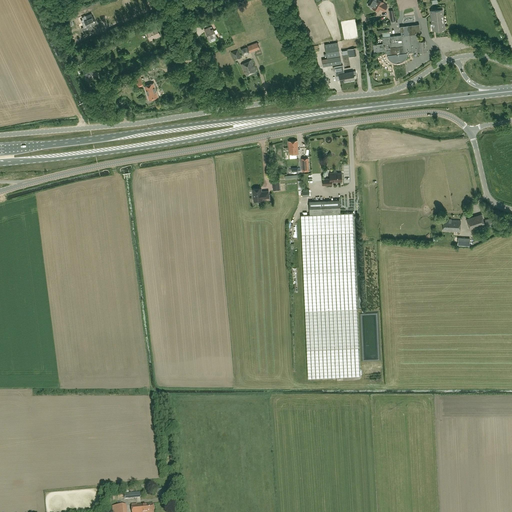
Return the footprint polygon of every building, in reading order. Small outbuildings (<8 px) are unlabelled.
[(379,0),(370,0),(369,2),(374,5),(372,8),(378,11),(380,8),(381,9),(384,11),(387,6),(383,3),(383,2),(379,0)] [(443,10),(430,11),(432,31),(445,29),(443,10)] [(87,25),(81,28),(83,33),(89,30),(93,28),(92,25),(96,23),(95,21),(95,20),(94,19),(94,20),(91,14),(86,16),(87,20),(85,21),(87,25)] [(394,36),(390,37),(382,38),(383,44),(373,45),(374,52),(386,51),(387,56),(388,58),(390,60),(393,62),(395,62),(398,62),(401,62),(403,60),(405,58),(406,56),(407,53),(419,52),(420,52),(426,52),(425,40),(419,41),(418,33),(420,32),(419,24),(400,26),(401,35),(394,36)] [(209,39),(216,36),(211,26),(204,30),(209,39)] [(146,31),(149,38),(156,35),(157,38),(159,36),(157,32),(158,32),(156,27),(146,31)] [(250,52),(259,49),(257,42),(247,46),(250,52)] [(340,56),(338,42),(324,45),(327,58),(340,56)] [(348,49),(349,58),(356,56),(355,48),(348,49)] [(241,58),(237,50),(232,53),(235,61),(241,58)] [(340,57),(322,60),(323,67),(342,64),(340,57)] [(251,60),(241,64),(246,77),(256,72),(251,60)] [(89,65),(83,68),(86,77),(93,74),(91,69),(93,68),(91,63),(89,64),(89,65)] [(344,73),(343,65),(334,67),(336,75),(339,74),(340,82),(346,82),(344,73)] [(356,71),(344,73),(346,82),(355,80),(354,74),(356,74),(356,71)] [(143,82),(140,74),(134,76),(137,84),(143,82)] [(158,97),(154,83),(144,86),(148,100),(158,97)] [(298,154),(297,141),(288,141),(289,155),(298,154)] [(330,179),(323,179),(323,185),(332,185),(332,181),(342,181),(342,174),(335,174),(335,173),(329,173),(330,179)] [(261,188),(252,189),(253,201),(262,200),(262,199),(269,198),(268,191),(261,192),(261,188)] [(361,376),(359,347),(353,213),(340,214),(339,201),(309,202),(309,215),(301,215),(307,350),(308,379),(361,376)] [(470,231),(485,226),(482,215),(466,220),(470,231)] [(496,227),(494,219),(485,221),(487,229),(496,227)] [(461,221),(443,220),(443,231),(460,232),(461,221)]
